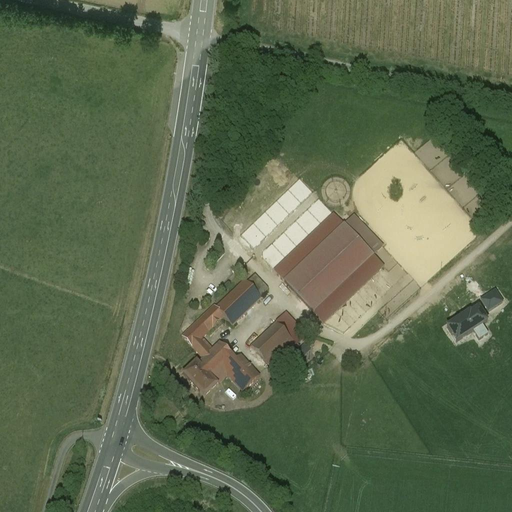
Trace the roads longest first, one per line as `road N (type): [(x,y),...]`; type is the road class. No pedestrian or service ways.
road 1 (secondary): [(200,36),(115,444)]
road 2 (unclassified): [(200,36),(511,101)]
road 3 (unknown): [(276,283),(250,262),(244,235),(263,49)]
road 4 (unclassified): [(28,0),(200,36)]
